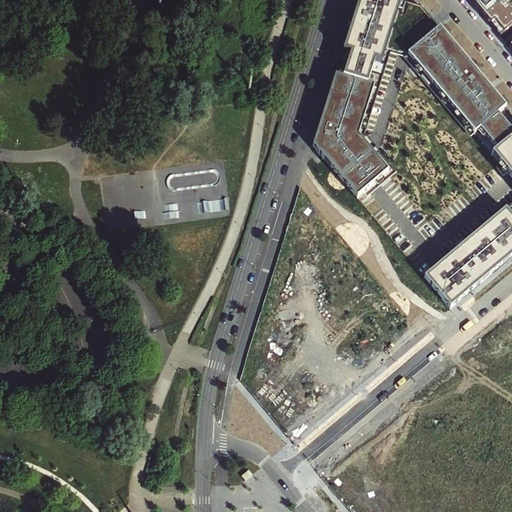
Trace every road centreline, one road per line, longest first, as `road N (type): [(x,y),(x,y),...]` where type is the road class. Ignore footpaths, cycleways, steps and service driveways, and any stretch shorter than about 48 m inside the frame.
road 1 (residential): [(327,0),(209,387)]
road 2 (residential): [(277,475),(511,279)]
